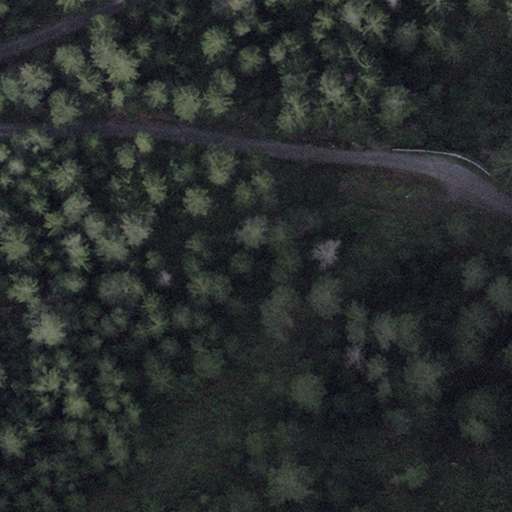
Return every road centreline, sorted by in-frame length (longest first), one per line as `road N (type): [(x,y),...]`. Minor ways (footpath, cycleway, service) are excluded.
road 1 (track): [(0,127),(385,156),(511,204)]
road 2 (track): [(0,326),(65,286),(160,245),(370,198),(442,206),(450,184)]
road 3 (track): [(127,0),(0,50)]
